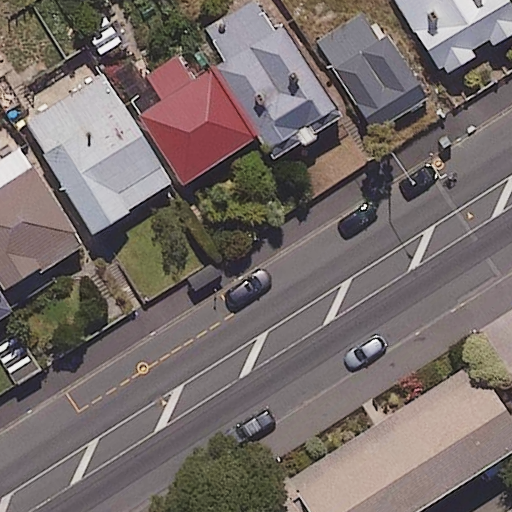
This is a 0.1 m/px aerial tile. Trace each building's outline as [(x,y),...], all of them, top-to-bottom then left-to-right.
[(249,0),(110,87),(169,183),(177,178),(180,184),(258,136),(273,159),(343,116),(285,22),(272,30),(253,0),(249,0)] [(511,31),(511,7),(507,0),(396,0),(441,74),(511,31)] [(73,56),(45,3),(0,26),(0,44),(21,83),(73,56)] [(427,98),(371,7),(317,41),(373,132),(427,98)] [(29,107),(18,114),(91,232),(169,183),(110,87),(97,66),(29,107)] [(79,244),(18,142),(0,152),(0,282),(4,289),(79,244)] [(413,511),(511,449),(511,421),(475,363),(271,492),(276,500),(256,511),(413,511)]
